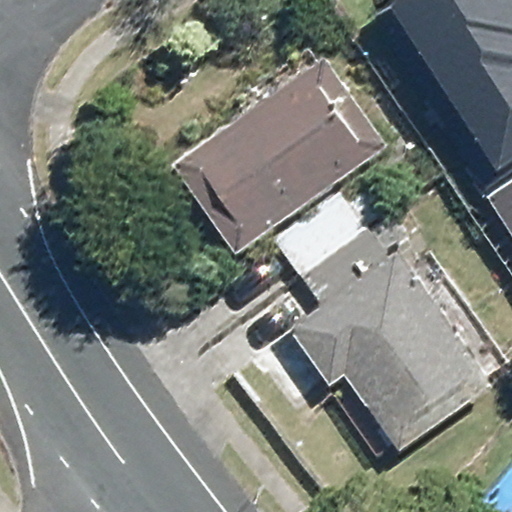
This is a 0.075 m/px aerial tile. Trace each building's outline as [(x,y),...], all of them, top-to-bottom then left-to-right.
[(409,52),(511,203),(511,0),(401,0),(428,39),(409,52)] [(228,254),(378,146),(317,62),(167,170),(228,254)] [(271,240),(314,299),(378,253),(336,194),(271,240)] [(301,315),(389,449),(481,389),(393,255),(301,315)] [(511,511),(511,496),(498,511),(511,511)]
